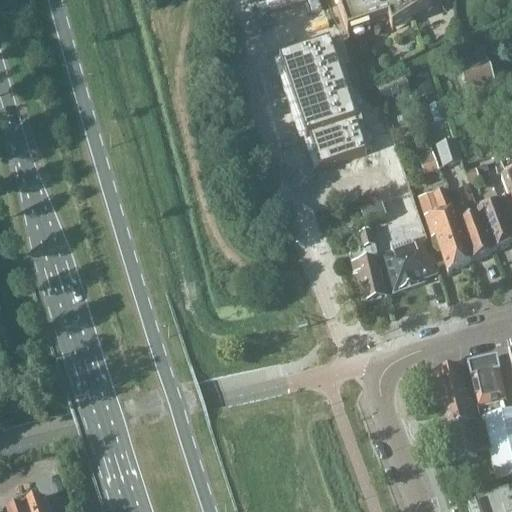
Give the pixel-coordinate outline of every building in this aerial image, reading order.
[(332,0),(346,37),(384,24),(390,33),(440,0),(332,0)] [(329,47),(279,64),(305,142),(309,141),(319,172),(365,156),(365,155),(329,47)] [(475,52),(479,65),(486,63),(482,50),(475,52)] [(465,96),(494,86),(486,63),(479,65),(457,73),(465,96)] [(415,73),(424,98),(433,95),(424,70),(415,73)] [(378,90),(383,104),(407,95),(402,81),(378,90)] [(378,131),(380,137),(388,134),(386,128),(385,129),(378,131)] [(390,140),(388,134),(380,137),(382,143),(390,140)] [(392,146),(390,140),(382,143),(384,149),(392,146)] [(460,165),(453,144),(435,150),(442,171),(460,165)] [(394,152),(392,146),(384,149),(386,155),(394,152)] [(397,158),(394,152),(386,155),(388,161),(397,158)] [(388,161),(390,167),(398,164),(397,158),(388,161)] [(437,173),(433,159),(419,164),(423,177),(437,173)] [(390,167),(392,173),(401,171),(398,164),(390,167)] [(403,177),(401,171),(392,173),(394,180),(403,177)] [(507,201),(499,204),(511,241),(511,175),(500,180),(507,201)] [(396,186),(405,183),(403,177),(394,180),(396,186)] [(405,183),(396,186),(398,192),(407,189),(405,183)] [(398,192),(400,198),(409,195),(407,189),(398,192)] [(470,266),(453,217),(444,193),(433,198),(432,196),(416,201),(431,242),(435,241),(446,277),(470,266)] [(409,195),(400,198),(402,204),(411,201),(409,195)] [(390,200),(381,203),(384,209),(392,206),(390,200)] [(402,204),(404,210),(413,207),(411,201),(402,204)] [(477,213),(479,220),(492,256),(511,244),(511,241),(499,204),(477,213)] [(364,227),(385,220),(380,205),(359,213),(364,227)] [(386,215),(394,212),(392,206),(384,209),(386,215)] [(415,213),(413,207),(404,210),(406,216),(415,213)] [(394,212),(386,215),(388,221),(396,218),(394,212)] [(406,216),(408,222),(417,219),(415,213),(406,216)] [(470,266),(492,256),(479,220),(469,223),(466,213),(453,217),(470,266)] [(390,227),(398,225),(396,218),(388,221),(390,227)] [(352,277),(357,275),(364,302),(385,297),(378,267),(379,267),(377,259),(374,247),(373,247),(370,233),(358,235),(362,250),(359,250),(360,254),(348,257),(352,277)] [(422,281),(436,276),(424,244),(379,259),(391,295),(423,284),(422,281)] [(467,368),(479,423),(486,452),(488,451),(496,484),(511,480),(511,413),(505,415),(503,406),(506,405),(496,362),(467,368)] [(486,452),(479,423),(475,424),(462,369),(435,375),(455,463),(476,458),(475,454),(486,452)] [(511,511),(511,502),(510,504),(509,504),(507,499),(473,510),(469,511),(511,511)] [(9,511),(47,511),(44,500),(21,508),(9,511)]
